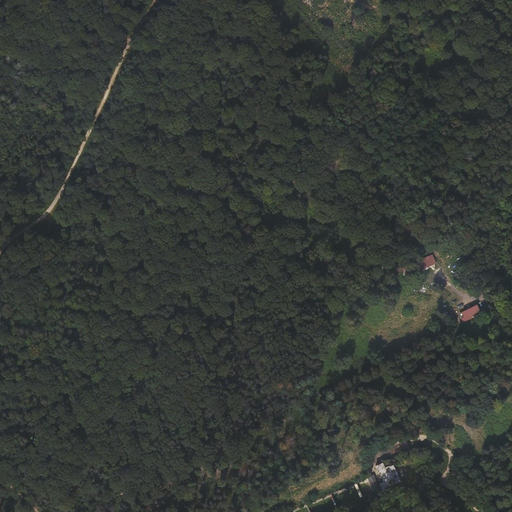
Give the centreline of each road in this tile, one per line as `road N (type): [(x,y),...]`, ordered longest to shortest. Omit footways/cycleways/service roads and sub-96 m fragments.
road 1 (track): [(0,251),(47,214),(154,0)]
road 2 (track): [(36,223),(170,213)]
